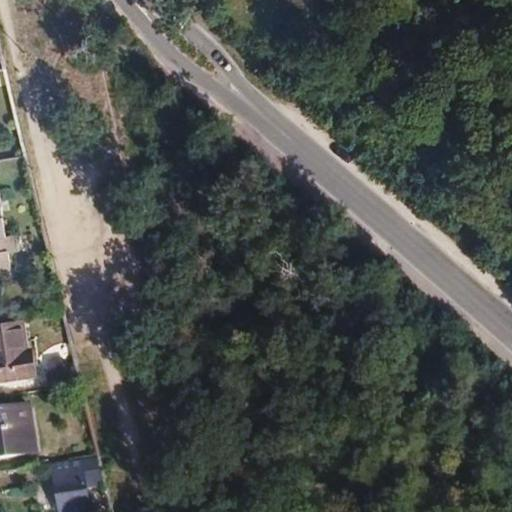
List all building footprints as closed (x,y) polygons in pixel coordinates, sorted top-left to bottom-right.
[(0,275),(12,273),(9,252),(18,251),(16,235),(7,237),(0,194),(0,275)] [(0,383),(34,378),(25,321),(0,324),(0,383)] [(50,373),(51,391),(68,388),(63,371),(50,373)] [(31,404),(0,409),(0,460),(41,454),(31,404)] [(84,468),(54,473),(60,511),(89,508),(84,468)]
